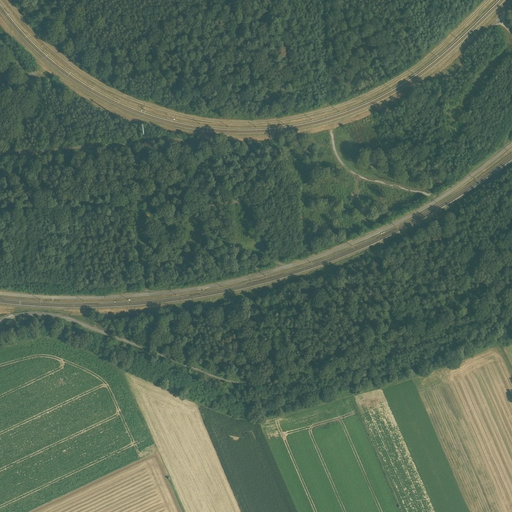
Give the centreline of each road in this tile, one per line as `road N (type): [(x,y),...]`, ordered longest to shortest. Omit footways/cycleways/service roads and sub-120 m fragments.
road 1 (track): [(488,0),(420,63),(361,97),(310,114),(227,122),(114,92),(70,66),(8,0)]
road 2 (track): [(511,310),(336,377),(275,388),(217,379),(60,318),(0,323)]
road 3 (track): [(114,362),(182,511)]
road 4 (track): [(350,389),(401,511)]
road 5 (track): [(127,145),(0,156)]
